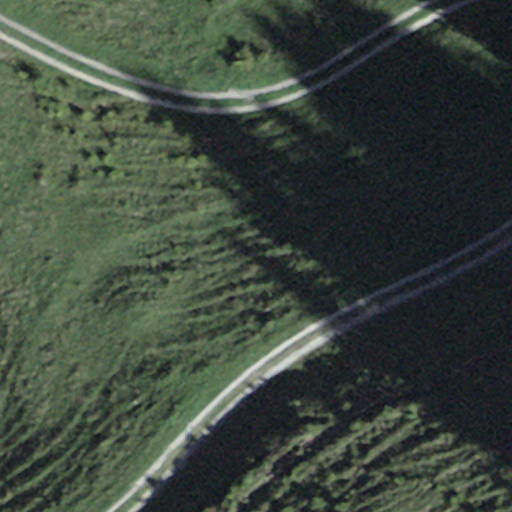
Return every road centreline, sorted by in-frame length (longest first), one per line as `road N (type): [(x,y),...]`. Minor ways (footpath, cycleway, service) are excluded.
road 1 (track): [(447,0),(266,98),(210,102),(128,85),(0,24)]
road 2 (track): [(119,511),(284,351),(511,230)]
